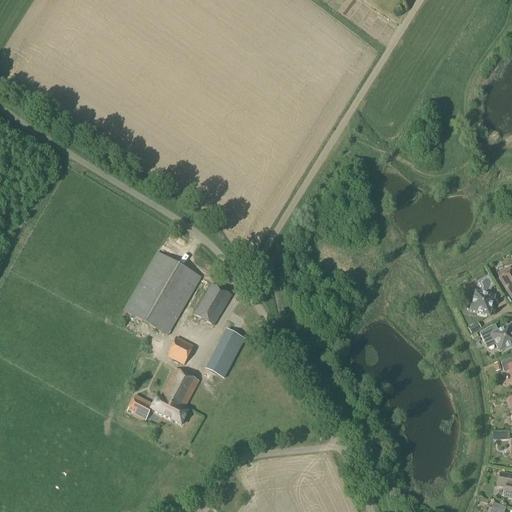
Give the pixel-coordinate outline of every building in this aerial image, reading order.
[(167,337),(200,279),(157,254),(123,312),(167,337)] [(485,265),(474,270),(477,277),(488,273),(485,265)] [(511,272),(509,268),(497,276),(500,280),(499,280),(511,300),(511,272)] [(487,296),(489,291),(495,287),(488,277),(477,283),(481,289),(479,294),(475,293),(469,292),(464,310),(470,312),(489,317),(494,298),(487,296)] [(213,327),(231,297),(212,286),(194,316),(213,327)] [(477,323),(467,329),(470,334),(480,329),(477,323)] [(511,347),(511,334),(509,327),(494,334),(492,328),(479,334),(484,345),(493,341),(499,354),(511,347)] [(223,380),(224,379),(244,341),(225,332),(205,371),(220,378),(223,380)] [(184,366),(193,348),(176,339),(167,357),(184,366)] [(511,358),(500,362),(503,373),(509,372),(511,382),(511,358)] [(183,411),(198,382),(174,370),(160,399),(156,397),(152,406),(144,402),(135,397),(127,412),(145,422),(151,411),(181,426),(187,413),(183,411)] [(511,477),(499,475),(497,487),(506,489),(504,498),(511,500),(511,502),(511,501),(511,477)]
